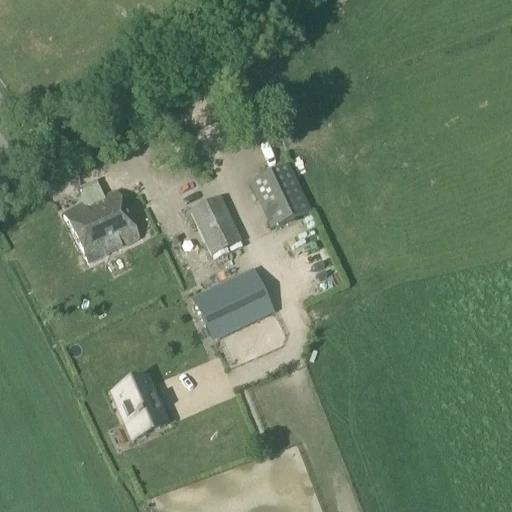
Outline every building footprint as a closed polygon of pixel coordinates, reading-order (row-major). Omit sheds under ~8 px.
[(309,214),(287,168),(248,187),(270,233),(309,214)] [(102,203),(95,188),(80,195),(86,207),(64,218),(87,268),(137,244),(115,197),(102,203)] [(209,261),(240,247),(219,201),(188,215),(209,261)] [(174,226),(181,251),(191,249),(185,223),(174,226)] [(208,338),(269,309),(252,274),(191,303),(208,338)] [(163,429),(143,383),(112,396),(132,442),(163,429)]
